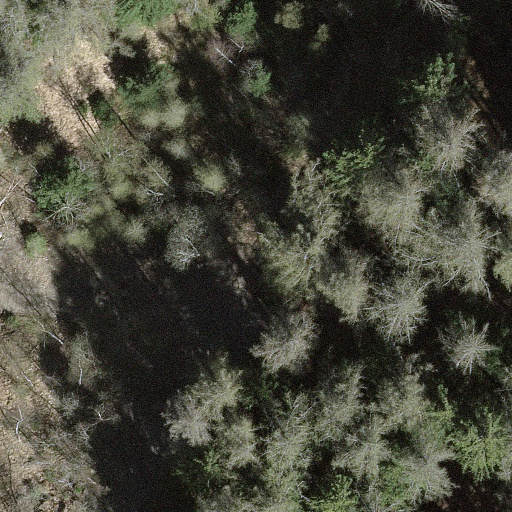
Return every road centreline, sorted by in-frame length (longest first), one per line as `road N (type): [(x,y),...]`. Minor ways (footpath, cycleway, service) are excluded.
road 1 (track): [(511,317),(449,303),(234,311)]
road 2 (track): [(234,311),(0,284)]
